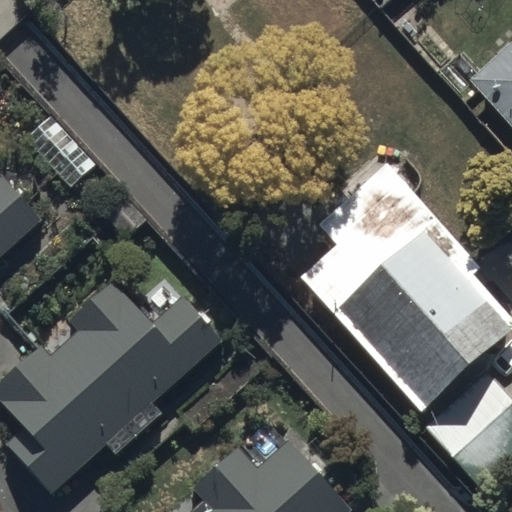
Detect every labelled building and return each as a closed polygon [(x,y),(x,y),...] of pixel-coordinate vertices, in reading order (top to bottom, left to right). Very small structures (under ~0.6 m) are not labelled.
[(511,48),(467,89),(511,138),(511,48)] [(95,166),(50,118),(20,146),(65,194),(95,166)] [(511,473),(511,406),(480,371),(511,342),(511,327),(475,286),(484,278),(389,171),(273,273),(333,340),(343,331),(491,492),(511,473)] [(0,263),(42,226),(6,185),(0,189),(0,263)] [(52,498),(108,448),(117,459),(161,420),(152,410),(222,348),(181,302),(151,328),(112,283),(69,321),(81,336),(53,361),(41,348),(0,384),(0,408),(24,436),(9,450),(52,498)] [(348,511),(289,448),(260,475),(238,452),(194,492),(205,504),(196,511),(348,511)]
